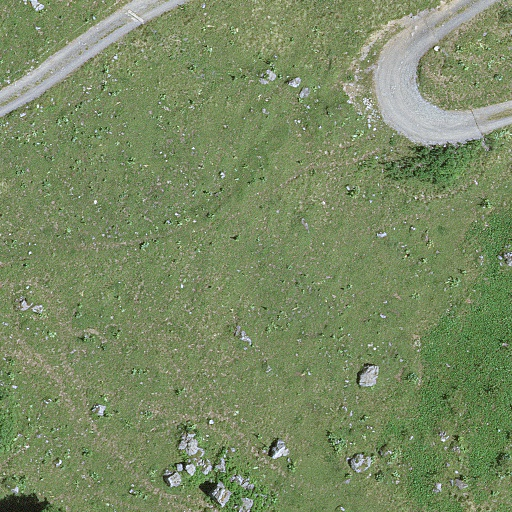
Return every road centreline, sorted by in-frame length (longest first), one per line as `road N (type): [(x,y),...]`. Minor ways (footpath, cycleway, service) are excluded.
road 1 (track): [(478,0),(416,34),(400,51),(395,88),(419,119),(443,124),(511,110)]
road 2 (track): [(0,104),(158,0)]
